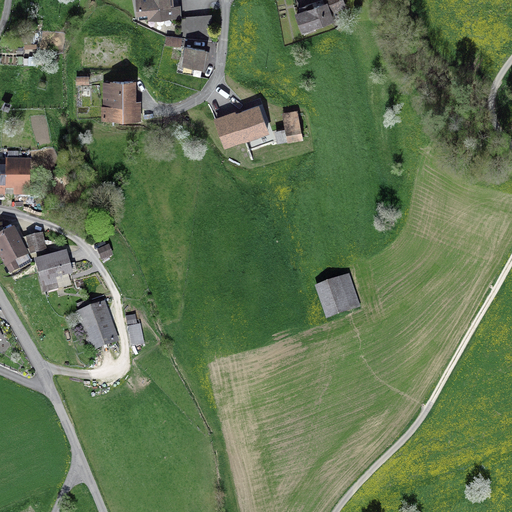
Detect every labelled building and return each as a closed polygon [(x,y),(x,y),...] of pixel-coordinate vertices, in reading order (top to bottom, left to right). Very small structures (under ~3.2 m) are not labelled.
[(136,0),(138,20),(171,17),(169,0),(136,0)] [(328,12),(344,7),(341,0),(323,0),(325,3),(328,12)] [(313,27),(331,21),(328,12),(325,3),(306,10),(305,6),(298,9),(300,13),(296,15),(303,33),(314,29),(313,27)] [(179,20),(177,38),(209,41),(209,17),(179,20)] [(166,38),(165,45),(180,46),(181,39),(166,38)] [(186,47),(183,65),(201,68),(204,50),(186,47)] [(102,106),(102,121),(132,121),(132,82),(103,82),(103,106),(102,106)] [(258,106),(216,121),(226,146),(268,131),(258,106)] [(301,138),(297,117),(282,119),(284,129),(275,131),(277,142),(301,138)] [(13,195),(27,196),(28,170),(0,169),(0,194),(4,195),(4,188),(13,188),(13,195)] [(13,261),(25,254),(12,231),(0,238),(0,256),(9,273),(17,269),(13,261)] [(41,236),(27,240),(30,253),(44,250),(41,236)] [(114,256),(110,248),(100,252),(103,260),(114,256)] [(70,273),(76,272),(73,264),(67,265),(64,254),(35,262),(43,291),(56,288),(54,282),(50,283),(49,279),(70,273)] [(347,278),(317,289),(327,317),(357,306),(347,278)] [(79,313),(92,350),(114,342),(100,305),(79,313)] [(127,324),(131,345),(143,342),(139,322),(127,324)]
